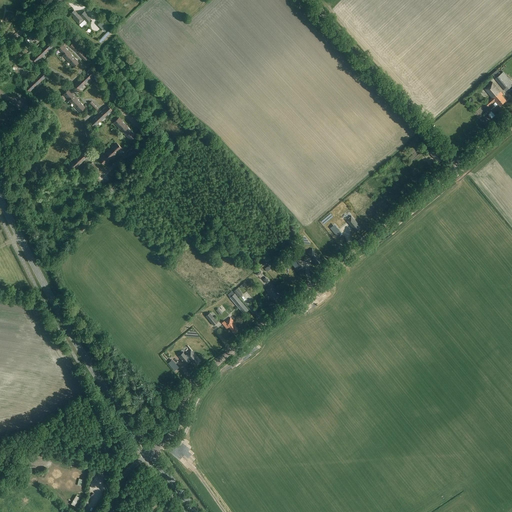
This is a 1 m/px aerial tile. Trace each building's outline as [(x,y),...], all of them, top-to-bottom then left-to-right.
[(74,11),(71,14),(74,17),(73,18),(79,24),(83,20),(84,20),(83,20),(83,19),(87,22),(91,18),(84,11),(80,16),(79,16),(74,11)] [(49,41),(43,46),(48,51),(54,46),(49,41)] [(57,49),(63,55),(68,51),(69,50),(63,44),(57,49)] [(43,46),(37,52),(42,57),(48,51),(43,46)] [(63,55),(68,61),(73,57),(68,51),(63,55)] [(36,63),(42,57),(37,52),(31,57),(36,63)] [(74,67),(79,62),(73,57),(68,61),(74,67)] [(92,68),(86,73),(90,78),(96,73),(92,68)] [(42,70),(36,76),(41,81),(47,75),(42,70)] [(494,76),(496,78),(495,79),(506,91),(511,85),(511,82),(503,72),(501,74),(499,72),(494,76)] [(86,73),(80,79),(85,84),(90,78),(86,73)] [(36,76),(30,81),(35,87),(41,81),(36,76)] [(79,89),(85,84),(80,79),(74,85),(79,89)] [(29,92),(35,87),(30,81),(24,87),(29,92)] [(500,105),(506,100),(499,93),(501,92),(493,82),(485,89),(493,98),(487,103),(489,106),(495,101),(497,103),(498,102),(500,105)] [(64,94),(69,100),(74,96),(75,95),(69,89),(64,94)] [(69,101),(75,106),(80,102),(74,96),(69,100),(69,101)] [(80,112),(85,107),(80,102),(75,106),(80,112)] [(107,105),(101,111),(106,116),(112,110),(107,105)] [(101,111),(95,116),(100,121),(106,116),(101,111)] [(95,127),(100,121),(95,116),(90,122),(95,127)] [(114,122),(119,128),(125,123),(119,117),(114,122)] [(119,128),(125,134),(130,129),(125,123),(119,128)] [(130,140),(136,135),(130,129),(125,134),(130,140)] [(117,143),(110,149),(115,155),(122,149),(117,143)] [(438,162),(443,157),(434,148),(429,153),(438,162)] [(85,149),(79,155),(84,160),(90,155),(85,149)] [(105,154),(110,160),(115,155),(110,149),(105,154)] [(99,160),(104,165),(110,160),(105,154),(99,160)] [(79,155),(74,161),(78,166),(84,160),(79,155)] [(73,172),(78,166),(74,161),(68,166),(73,172)] [(312,209),(305,215),(312,224),(319,218),(312,209)] [(351,217),(346,220),(356,232),(361,229),(351,217)] [(312,249),(307,253),(317,265),(322,261),(312,249)] [(295,258),(290,262),(297,270),(301,267),(295,258)] [(275,298),(279,295),(279,294),(280,293),(272,283),(265,289),(272,297),(274,296),(275,298)] [(234,291),(239,297),(243,294),(238,288),(234,291)] [(230,297),(244,314),(249,310),(234,294),(230,297)] [(206,316),(210,322),(214,319),(210,313),(206,316)] [(236,325),(230,318),(225,322),(224,321),(222,323),(227,329),(229,327),(234,333),(238,330),(235,326),(236,325)] [(191,350),(186,354),(196,366),(200,362),(191,350)] [(152,374),(145,379),(151,390),(159,384),(152,374)]
